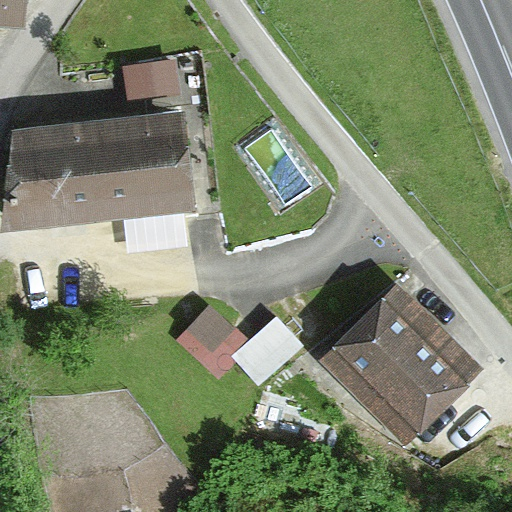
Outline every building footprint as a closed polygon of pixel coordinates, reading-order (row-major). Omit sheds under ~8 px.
[(0,0),(0,27),(26,29),(27,0),(0,0)] [(188,111),(15,128),(6,183),(11,233),(198,215),(188,111)] [(483,374),(399,286),(317,364),(386,437),(405,420),(419,435),(483,374)] [(185,315),(249,384),(309,329),(279,296),(249,324),(215,287),(185,315)] [(101,501),(103,511),(156,511),(151,488),(101,501)]
